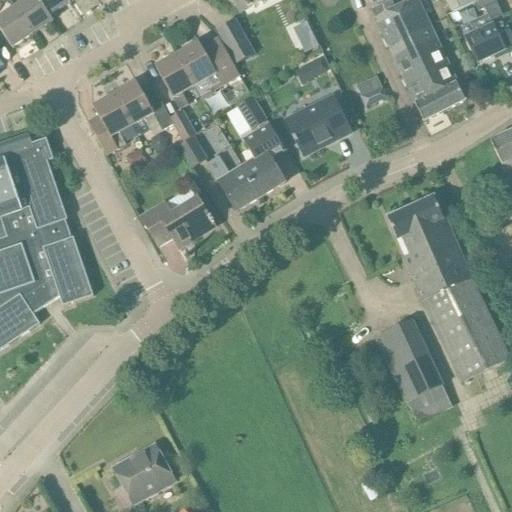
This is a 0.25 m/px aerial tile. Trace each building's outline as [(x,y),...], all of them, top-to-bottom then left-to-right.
[(26,0),(15,8),(32,34),(52,21),(38,0),(26,0)] [(67,0),(38,0),(52,21),(53,21),(50,16),(69,3),(67,0)] [(233,0),(240,13),(265,0),(233,0)] [(415,106),(415,105),(424,122),(443,113),(390,0),(371,9),(375,18),(374,19),(415,106)] [(390,0),(443,113),(466,101),(458,84),(459,84),(418,0),(414,0),(407,4),(407,3),(395,8),(391,0),(390,0)] [(445,0),(451,13),(474,2),(479,12),(485,9),(489,18),(464,29),(467,36),(464,38),(476,64),(505,50),(502,44),(511,40),(511,39),(511,35),(506,23),(496,1),(495,0),(445,0)] [(32,34),(15,8),(0,17),(0,30),(12,48),(32,34)] [(236,22),(218,32),(226,48),(235,65),(244,61),(247,67),(257,62),(244,38),(236,22)] [(178,54),(205,100),(214,95),(216,91),(240,77),(218,38),(201,47),(199,43),(178,54)] [(182,94),(194,86),(203,102),(205,100),(178,54),(155,67),(179,111),(189,105),(182,94)] [(315,78),(326,73),(320,60),(308,66),(315,78)] [(116,94),(133,126),(145,119),(152,131),(160,126),(163,132),(173,126),(183,143),(185,142),(172,118),(170,120),(153,88),(143,94),(136,83),(116,94)] [(133,126),(116,94),(93,107),(100,120),(94,123),(99,132),(94,134),(107,158),(126,147),(119,134),(133,126)] [(242,169),(259,199),(285,183),(271,160),(285,151),(253,98),(236,108),(250,131),(241,137),(255,161),(242,169)] [(333,98),(286,122),(304,157),(351,133),(333,98)] [(172,118),(185,142),(196,136),(183,112),(172,118)] [(511,132),(491,143),(502,166),(511,186),(511,132)] [(32,144),(29,135),(0,145),(0,352),(40,325),(34,315),(59,298),(63,308),(94,297),(74,239),(71,239),(65,221),(68,221),(54,180),(48,162),(53,160),(46,140),(32,144)] [(196,136),(185,142),(183,143),(184,145),(178,148),(191,170),(207,161),(194,138),(196,136)] [(259,199),(242,169),(231,176),(219,157),(207,164),(237,212),(259,199)] [(387,218),(397,240),(395,241),(422,302),(423,302),(462,383),(511,359),(472,279),(473,279),(446,218),(444,219),(434,197),(387,218)] [(155,210),(154,208),(139,218),(158,250),(173,240),(179,250),(216,227),(199,198),(172,215),(165,204),(155,210)] [(413,320),(375,339),(405,404),(406,403),(417,426),(453,409),(442,386),(444,386),(413,320)] [(155,445),(113,468),(134,506),(175,483),(155,445)] [(414,511),(478,511),(466,484),(413,507),(414,511)]
